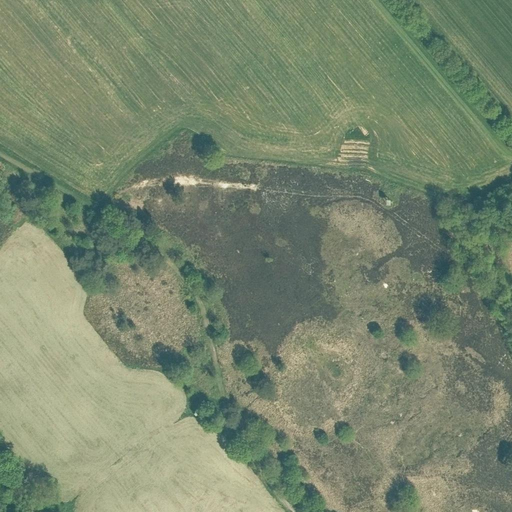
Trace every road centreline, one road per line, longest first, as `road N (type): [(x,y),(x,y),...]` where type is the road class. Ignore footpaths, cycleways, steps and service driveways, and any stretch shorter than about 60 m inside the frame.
road 1 (track): [(294,511),(228,419),(204,317),(184,277),(136,236),(0,154)]
road 2 (track): [(97,212),(157,177),(356,193),(384,206)]
road 3 (track): [(511,345),(452,219)]
